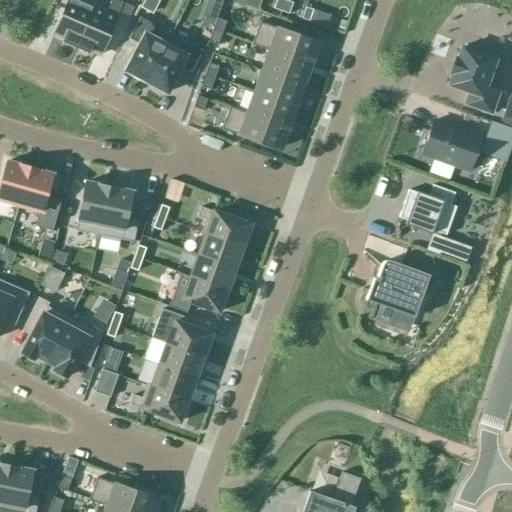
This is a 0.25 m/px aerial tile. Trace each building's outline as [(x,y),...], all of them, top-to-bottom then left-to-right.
[(93,6),(79,0),(68,0),(53,35),(63,40),(62,42),(75,48),(93,6)] [(110,0),(106,11),(93,6),(75,48),(88,53),(89,51),(99,56),(122,3),(115,0),(110,0)] [(252,0),(250,7),(258,10),(261,0),(252,0)] [(284,0),(275,0),(272,9),(280,12),(284,0)] [(292,3),(284,0),(280,12),(288,15),(292,3)] [(122,3),(118,12),(128,16),(132,7),(122,3)] [(312,10),(304,7),(300,19),(308,22),(312,10)] [(138,44),(124,71),(145,82),(169,36),(149,26),(150,24),(138,18),(127,39),(138,44)] [(225,22),(216,18),(212,30),(221,33),(225,22)] [(270,51),(308,65),(316,43),(259,22),(251,45),(270,52),(270,51)] [(221,33),(212,30),(207,42),(217,45),(221,33)] [(169,36),(145,82),(166,93),(180,67),(190,72),(201,51),(190,45),(188,47),(169,36)] [(480,50),(466,45),(465,45),(463,49),(460,48),(457,58),(455,58),(449,74),(451,74),(447,85),(468,93),(464,104),(490,113),(497,93),(484,88),(494,60),(478,54),(480,50)] [(301,86),(308,65),(270,51),(270,52),(263,72),(301,86)] [(218,67),(208,63),(204,75),(214,78),(218,67)] [(293,107),(301,86),(263,72),(255,93),(293,107)] [(204,75),(200,86),(209,90),(214,78),(204,75)] [(285,128),(293,107),(255,93),(248,114),(247,114),(285,128)] [(511,95),(510,95),(501,123),(511,126),(511,95)] [(206,99),(196,96),(192,108),(202,111),(206,99)] [(278,150),(285,128),(247,114),(248,114),(229,107),(221,129),(278,150)] [(480,138),(432,121),(420,154),(468,171),(480,138)] [(511,143),(511,128),(490,121),(478,153),(505,163),(511,143)] [(5,161),(0,180),(0,200),(17,206),(28,168),(5,161)] [(51,174),(28,168),(17,206),(40,212),(51,174)] [(84,182),(74,231),(97,235),(107,187),(84,182)] [(408,190),(398,218),(405,221),(403,225),(430,235),(431,231),(445,236),(455,207),(450,205),(454,193),(431,185),(427,196),(408,190)] [(130,192),(107,187),(97,235),(132,242),(139,211),(127,209),(130,192)] [(168,208),(160,205),(156,217),(164,219),(168,208)] [(249,225),(200,207),(196,217),(205,220),(200,232),(243,248),(249,231),(247,230),(249,225)] [(164,219),(156,217),(152,228),(160,231),(164,219)] [(243,248),(200,232),(200,233),(204,235),(197,255),(233,269),(237,259),(239,260),(243,248)] [(432,236),(426,252),(464,265),(469,250),(432,236)] [(145,248),(137,245),(133,257),(141,260),(145,248)] [(233,269),(197,255),(189,277),(228,291),(232,279),(230,278),(233,269)] [(141,260),(133,257),(129,268),(137,271),(141,260)] [(428,275),(388,261),(387,261),(386,261),(385,261),(384,261),(384,262),(383,262),(382,262),(382,263),(381,263),(381,264),(380,264),(376,277),(375,280),(372,279),(368,290),(364,300),(394,311),(393,314),(412,321),(428,275)] [(228,291),(189,277),(181,300),(218,313),(219,307),(221,308),(228,291)] [(28,298),(0,285),(0,326),(4,317),(17,322),(28,298)] [(23,326),(32,330),(20,352),(33,360),(35,356),(45,361),(68,318),(46,306),(48,303),(37,297),(23,326)] [(121,315),(113,312),(109,324),(117,326),(121,315)] [(90,330),(68,318),(45,361),(55,366),(53,370),(66,377),(78,355),(91,362),(101,331),(92,326),(90,330)] [(210,335),(174,321),(166,344),(204,358),(210,341),(208,340),(210,335)] [(117,326),(109,324),(105,335),(113,338),(117,326)] [(204,358),(166,344),(158,365),(194,378),(198,369),(200,370),(204,358)] [(105,361),(102,370),(114,374),(117,365),(105,361)] [(194,378),(158,365),(150,386),(146,384),(145,385),(188,400),(193,388),(191,388),(194,378)] [(117,375),(114,374),(102,370),(94,393),(109,398),(117,375)] [(188,400),(145,385),(141,398),(133,395),(129,404),(178,422),(180,417),(182,418),(188,400)] [(31,471),(7,466),(0,502),(0,504),(13,507),(12,511),(34,511),(37,498),(25,495),(31,471)] [(347,511),(359,479),(340,472),(330,499),(308,491),(300,511),(347,511)] [(70,480),(60,476),(56,488),(66,491),(70,480)] [(107,507),(121,511),(147,511),(153,498),(96,477),(88,500),(107,507)] [(58,511),(62,501),(53,497),(49,509),(57,511),(58,511)]
